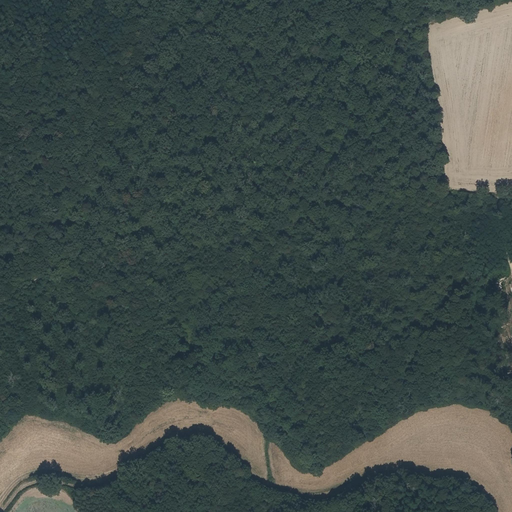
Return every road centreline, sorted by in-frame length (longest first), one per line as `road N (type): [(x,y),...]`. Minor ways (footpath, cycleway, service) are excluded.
road 1 (track): [(6,507),(30,482),(100,486),(185,436),(207,437),(283,490)]
road 2 (track): [(496,511),(490,495),(467,477),(415,470),(323,494),(283,490)]
